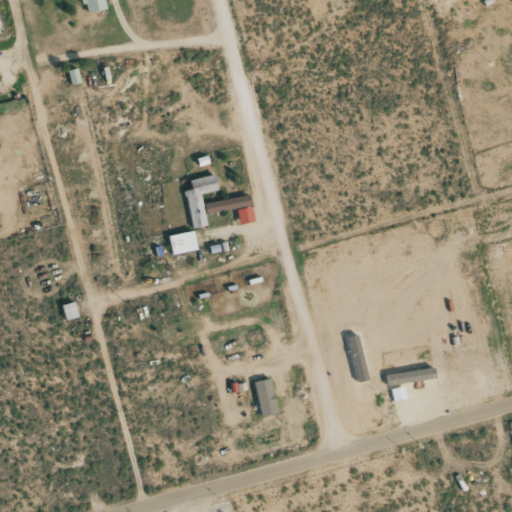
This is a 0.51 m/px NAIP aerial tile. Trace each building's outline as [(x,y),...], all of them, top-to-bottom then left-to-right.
[(70,85),(80,83),(77,68),(67,70),(70,85)] [(189,180),(191,190),(184,191),(192,228),(207,225),(200,194),(217,190),(213,175),(189,180)] [(203,204),(205,214),(236,208),(239,224),(253,221),(248,195),(203,204)] [(171,255),(196,250),(192,231),(167,236),(171,255)] [(61,305),(65,320),(77,317),(73,302),(61,305)] [(387,383),(434,380),(433,369),(386,373),(387,383)] [(277,413),(270,378),(253,382),(260,416),(277,413)] [(393,401),(405,398),(402,386),(390,389),(393,401)]
